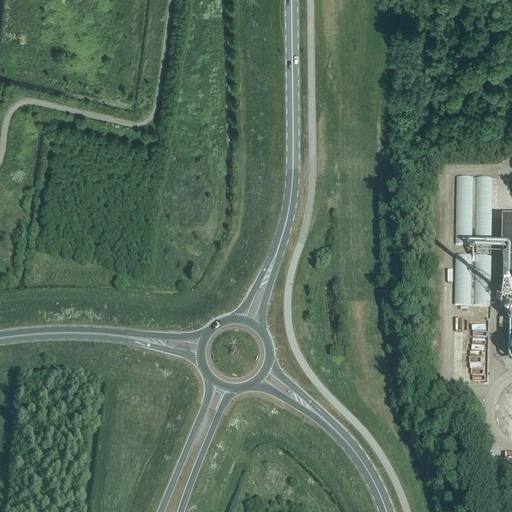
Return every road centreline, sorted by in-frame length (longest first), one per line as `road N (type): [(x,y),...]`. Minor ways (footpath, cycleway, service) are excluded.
road 1 (tertiary): [(292,0),(291,197),(247,321)]
road 2 (tertiary): [(386,511),(348,444),(263,373)]
road 3 (trunk): [(211,379),(160,511)]
road 4 (trunk): [(181,511),(233,388)]
road 5 (trunk): [(125,336),(0,338)]
